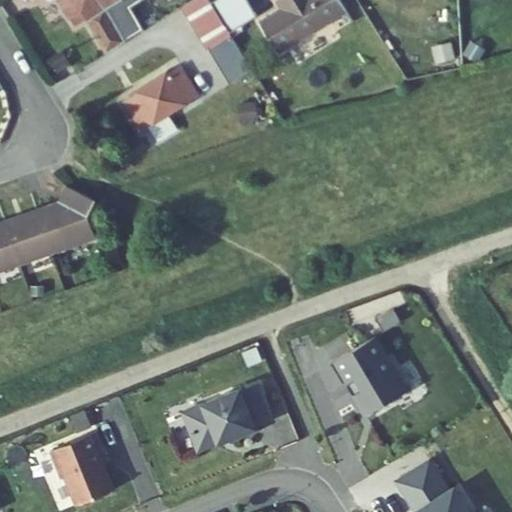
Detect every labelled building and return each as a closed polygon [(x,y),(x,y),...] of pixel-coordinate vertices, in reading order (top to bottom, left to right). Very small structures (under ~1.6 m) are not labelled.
[(56,0),(66,15),(77,8),(104,53),(125,41),(102,4),(99,0),(56,0)] [(212,8),(206,0),(189,0),(190,0),(179,7),(206,50),(229,36),(212,8)] [(255,19),(242,0),(223,0),(212,8),(229,36),(255,19)] [(264,23),(283,54),(350,13),(341,0),(291,0),(294,4),(264,23)] [(125,110),(138,131),(196,95),(182,74),(170,82),(162,70),(129,91),(137,103),(125,110)] [(0,258),(91,224),(84,203),(90,186),(61,173),(53,190),(0,209),(0,258)] [(431,389),(399,331),(352,357),(366,384),(375,379),(392,410),(431,389)] [(207,413),(223,450),(256,437),(258,442),(281,432),(278,425),(296,418),(283,386),(265,393),(264,390),(207,413)] [(90,477),(101,505),(138,490),(123,451),(128,449),(121,432),(76,450),(87,478),(90,477)] [(492,511),(478,489),(471,493),(453,461),(422,479),(441,511),(434,511),(492,511)] [(9,472),(0,475),(0,511),(18,511),(25,510),(9,472)]
